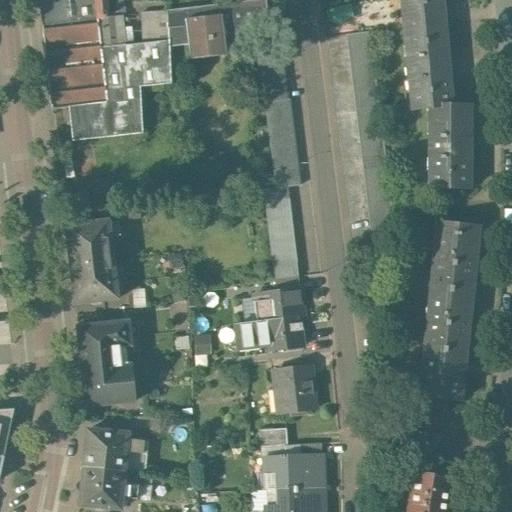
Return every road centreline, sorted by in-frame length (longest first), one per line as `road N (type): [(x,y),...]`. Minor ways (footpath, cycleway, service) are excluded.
road 1 (residential): [(498,457),(388,437),(361,416),(348,380),(305,0)]
road 2 (residential): [(34,511),(49,377),(3,0)]
